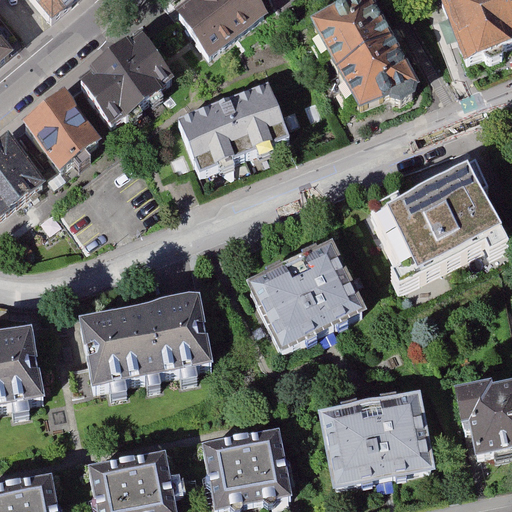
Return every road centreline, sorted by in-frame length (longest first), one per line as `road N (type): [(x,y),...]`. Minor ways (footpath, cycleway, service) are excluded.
road 1 (residential): [(511,109),(85,285),(52,295),(0,294)]
road 2 (residential): [(0,112),(134,0)]
